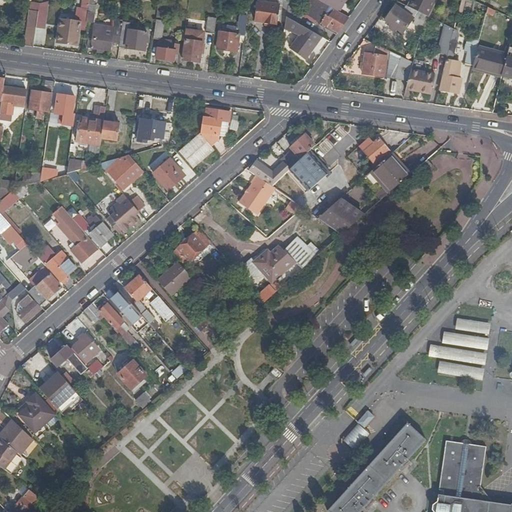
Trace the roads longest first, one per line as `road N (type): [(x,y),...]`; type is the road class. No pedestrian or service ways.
road 1 (tertiary): [(221,511),(490,213)]
road 2 (residential): [(6,363),(298,101)]
road 3 (secondary): [(0,59),(298,101)]
road 4 (secondary): [(298,101),(511,133)]
road 5 (residential): [(377,0),(298,101)]
